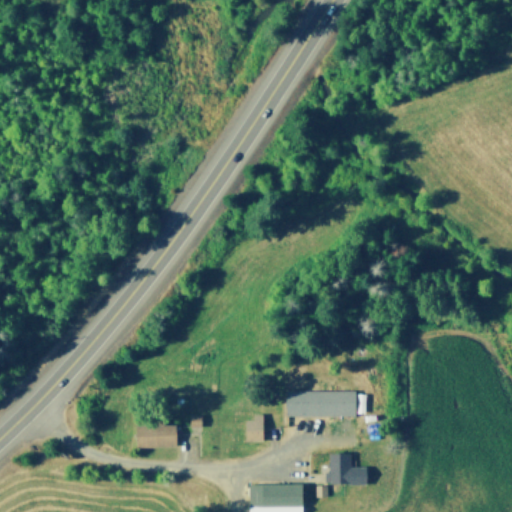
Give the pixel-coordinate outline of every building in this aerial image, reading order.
[(360,357),(358,348),(378,345),(380,354),(360,357)] [(304,374),(330,374),(330,384),(303,384),(304,374)] [(287,412),(286,389),(351,388),(352,411),(287,412)] [(363,414),(364,394),(355,393),(353,413),(363,414)] [(245,438),(245,418),(251,418),(251,410),(262,410),(262,438),(245,438)] [(189,424),(189,411),(200,412),(200,425),(189,424)] [(134,444),(133,423),(145,422),(144,413),(160,412),(160,422),(176,421),(176,443),(134,444)] [(366,481),(329,481),(328,449),(349,449),(349,462),(365,462),(366,481)] [(247,511),(247,480),(301,479),(301,511),(247,511)] [(313,483),(324,484),(323,494),(313,494),(313,483)]
